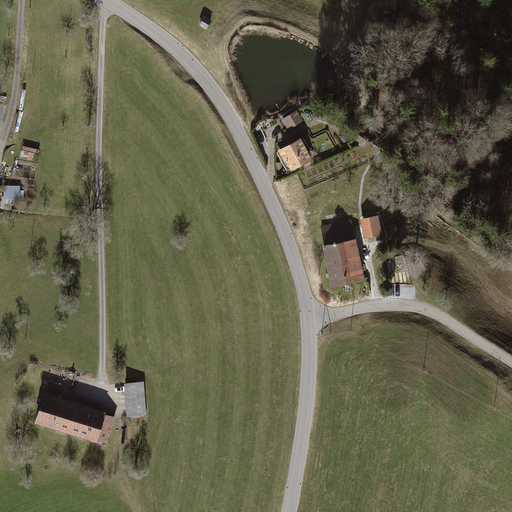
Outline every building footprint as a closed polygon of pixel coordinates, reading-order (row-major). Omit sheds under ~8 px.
[(213,23),(204,18),(200,27),(209,31),(213,23)] [(294,116),(281,123),(286,134),(300,127),(294,116)] [(300,139),(279,150),(280,152),(278,153),(288,171),(290,170),(291,172),(312,161),(300,139)] [(20,189),(4,190),(4,201),(21,203),(20,189)] [(2,201),(0,211),(20,214),(21,203),(4,201),(2,201)] [(381,235),(378,217),(361,220),(364,238),(381,235)] [(320,228),(325,248),(354,241),(350,222),(320,228)] [(355,241),(354,241),(325,248),(332,283),(363,277),(355,241)] [(145,385),(125,386),(127,420),(147,419),(145,385)] [(34,426),(52,432),(61,402),(43,396),(34,426)] [(52,432),(68,437),(77,406),(61,402),(52,432)] [(68,437),(85,442),(94,411),(77,406),(68,437)] [(106,415),(94,411),(85,442),(108,448),(116,421),(105,418),(106,415)]
